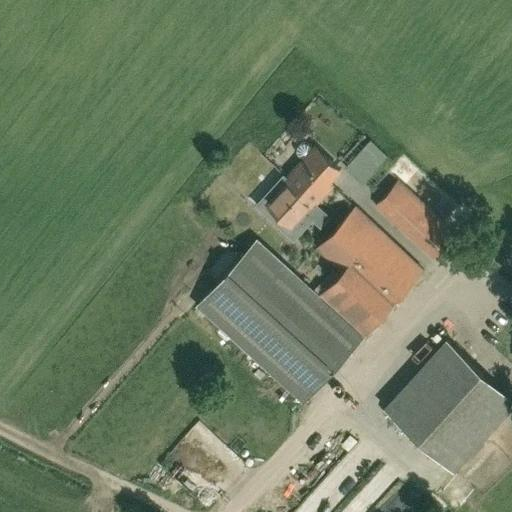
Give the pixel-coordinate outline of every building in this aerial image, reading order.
[(316,147),(314,149),(308,144),(304,143),(300,144),(297,147),(297,150),(298,154),(304,159),(288,177),(291,180),(291,179),(311,198),(312,198),(339,168),(316,147)] [(192,200),(217,174),(209,166),(184,193),(192,200)] [(315,201),(312,198),(311,198),(291,179),(291,180),(276,196),(270,190),(257,204),(260,208),(275,222),(281,215),(293,225),(301,232),(313,219),(321,226),(331,215),(315,201)] [(433,257),(456,231),(398,179),(376,204),(433,257)] [(340,273),(334,269),(319,286),(324,290),(319,296),(257,238),(199,302),(304,400),(423,268),(356,206),(317,247),(342,270),(340,273)] [(452,468),(511,404),(511,397),(448,337),(386,406),(452,468)] [(176,452),(166,463),(185,481),(195,470),(176,452)] [(172,475),(164,489),(178,496),(185,482),(172,475)] [(337,511),(338,511),(320,496),(305,511),(337,511)]
